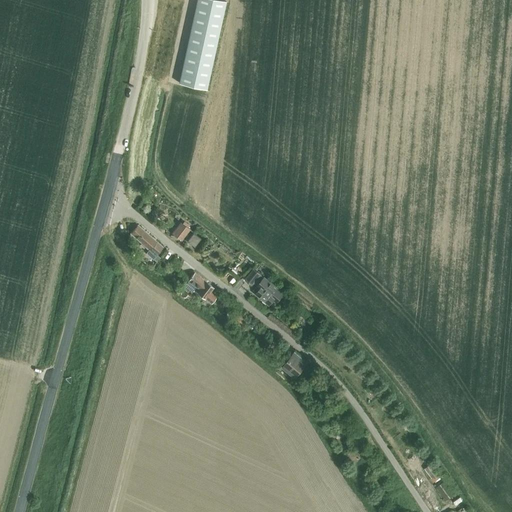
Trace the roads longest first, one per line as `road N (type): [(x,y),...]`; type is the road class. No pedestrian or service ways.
road 1 (unclassified): [(427,511),(334,379),(107,193)]
road 2 (unclassified): [(19,511),(107,193)]
road 3 (unclassified): [(107,193),(140,59),(145,0)]
